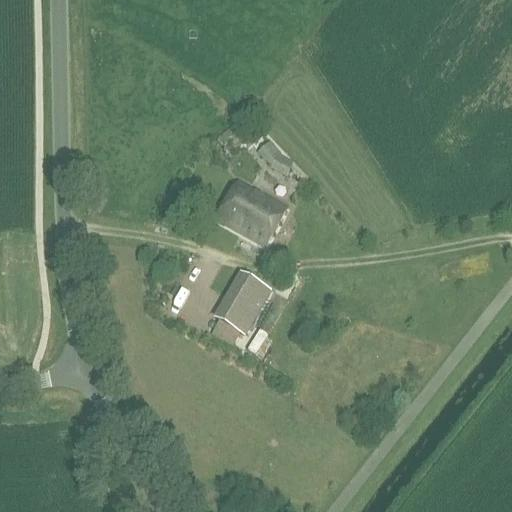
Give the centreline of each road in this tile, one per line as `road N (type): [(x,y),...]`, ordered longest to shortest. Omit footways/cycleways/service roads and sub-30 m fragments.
road 1 (unclassified): [(88,371),(68,292),(59,0)]
road 2 (unclassified): [(152,511),(88,371)]
